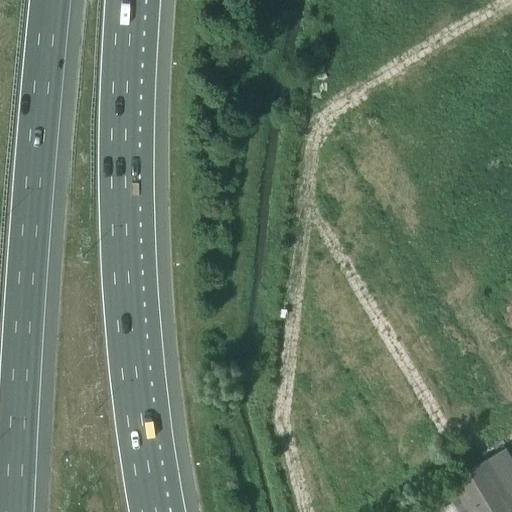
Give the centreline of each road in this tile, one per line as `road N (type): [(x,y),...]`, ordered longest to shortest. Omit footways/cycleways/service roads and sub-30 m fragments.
road 1 (track): [(278,0),(249,145),(233,300),(197,323),(186,360),(198,403),(233,420),(243,437),(261,511)]
road 2 (motorway): [(154,511),(135,412),(122,240),(124,0)]
road 3 (motorway): [(14,511),(49,0)]
